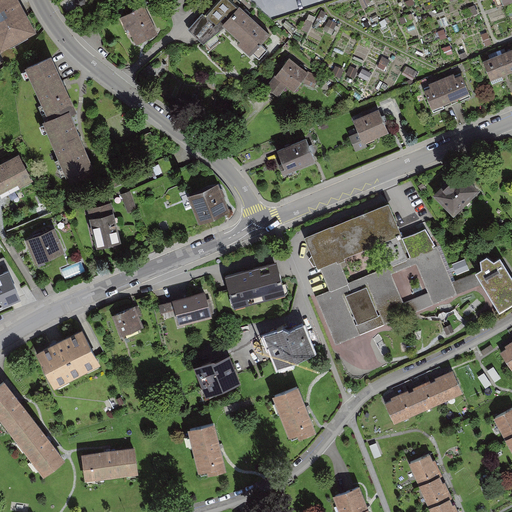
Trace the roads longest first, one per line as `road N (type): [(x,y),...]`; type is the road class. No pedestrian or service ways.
road 1 (residential): [(511,319),(362,397),(320,448),(269,488),(199,511)]
road 2 (tertiary): [(39,0),(77,50),(228,171),(258,219)]
road 3 (residential): [(0,341),(258,219)]
road 4 (tertiary): [(258,219),(276,219),(511,121)]
